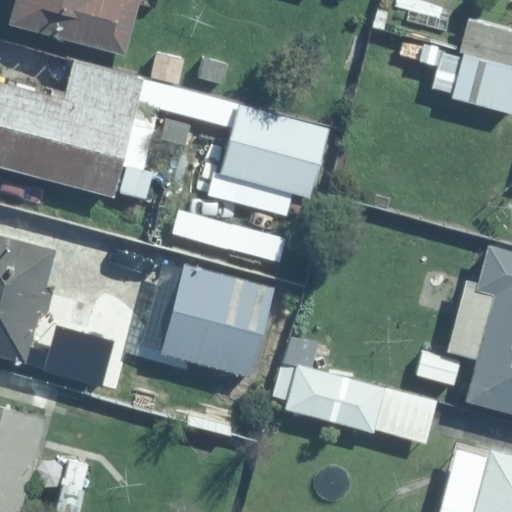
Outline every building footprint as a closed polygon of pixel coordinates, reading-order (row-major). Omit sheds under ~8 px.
[(18,0),(11,26),(117,55),(132,0),(133,0),(143,3),(143,0),(18,0)] [(460,0),(393,0),(387,26),(450,42),(460,0)] [(511,111),(511,65),(441,46),(427,93),(511,116),(511,111)] [(327,127),(80,59),(66,111),(0,93),(0,170),(109,201),(136,105),(226,130),(210,191),(303,216),(327,127)] [(286,238),(177,209),(171,236),(279,264),(286,238)] [(49,249),(0,237),(0,354),(22,360),(49,249)] [(448,353),(479,361),(469,405),(511,415),(511,256),(489,251),(481,286),(465,283),(448,353)] [(275,285),(189,264),(186,263),(162,359),(252,381),(275,285)] [(285,398),(282,409),(427,446),(439,400),(281,359),(272,395),(285,398)] [(0,511),(16,511),(40,415),(0,405),(0,511)] [(511,511),(511,454),(486,448),(469,511),(511,511)]
